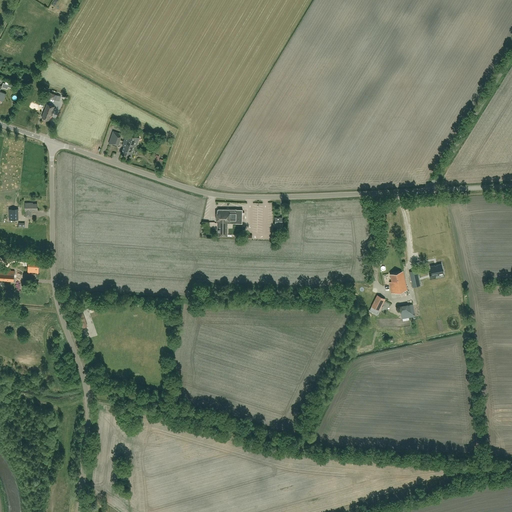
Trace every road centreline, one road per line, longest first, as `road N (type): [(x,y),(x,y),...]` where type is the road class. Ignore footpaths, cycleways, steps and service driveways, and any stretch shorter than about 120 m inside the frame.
road 1 (unclassified): [(430,190),(223,196),(51,141)]
road 2 (tertiary): [(80,511),(89,410),(53,280),(51,141)]
road 3 (unclassified): [(430,190),(511,56)]
